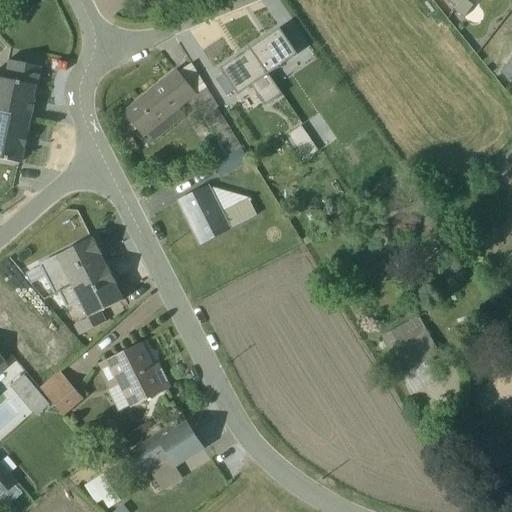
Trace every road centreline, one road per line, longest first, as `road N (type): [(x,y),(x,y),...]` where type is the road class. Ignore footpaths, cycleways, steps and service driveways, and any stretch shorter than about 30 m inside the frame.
road 1 (residential): [(99,167),(250,445),(341,511)]
road 2 (residential): [(99,48),(135,44),(240,0)]
road 3 (residential): [(99,48),(78,89),(79,119),(99,167)]
road 4 (residential): [(99,167),(56,190),(0,238)]
